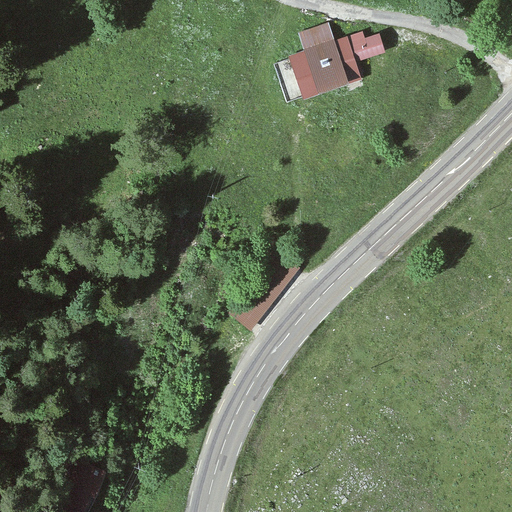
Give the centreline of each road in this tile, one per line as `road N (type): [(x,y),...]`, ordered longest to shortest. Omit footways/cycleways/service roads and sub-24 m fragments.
road 1 (primary): [(205,511),(225,430),(277,344),(511,111)]
road 2 (track): [(298,0),(463,37),(511,72)]
